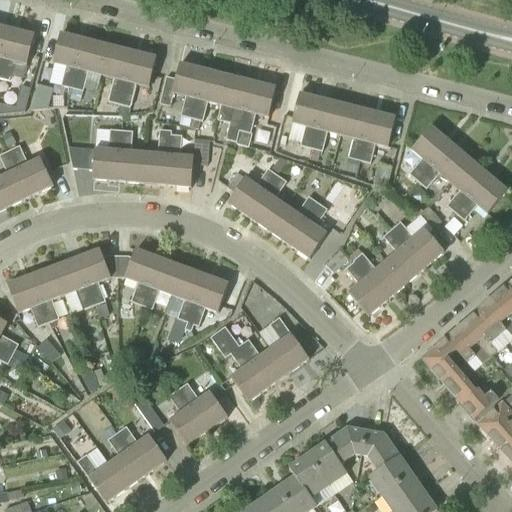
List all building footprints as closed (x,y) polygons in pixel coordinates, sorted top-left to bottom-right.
[(0,77),(12,31),(0,27),(0,77)] [(12,31),(0,77),(0,79),(10,82),(11,78),(18,79),(25,81),(36,37),(12,31)] [(73,90),(86,41),(62,35),(54,65),(68,68),(63,87),(73,90)] [(102,77),(110,47),(86,41),(73,90),(84,93),(89,73),(102,77)] [(110,47),(102,77),(113,80),(107,103),(121,106),(122,102),(134,54),(110,47)] [(121,106),(118,118),(129,117),(132,105),(137,86),(150,89),(158,60),(134,54),(122,102),(121,106)] [(191,120),(204,72),(180,65),(176,81),(169,79),(162,106),(170,108),(173,94),(185,97),(180,117),(182,118),(191,120)] [(221,106),(228,78),(204,72),(191,120),(203,123),(208,103),(221,106)] [(237,144),(252,84),(228,78),(221,106),(222,107),(218,122),(230,125),(228,130),(229,130),(226,141),(237,144)] [(252,84),(237,144),(236,146),(248,149),(257,116),(268,118),(276,90),(252,84)] [(30,112),(47,110),(53,90),(38,86),(30,112)] [(0,116),(25,114),(31,91),(21,88),(15,109),(0,105),(0,116)] [(311,152),(324,102),(300,96),(293,125),(305,128),(300,149),(311,152)] [(95,102),(85,99),(83,109),(93,112),(95,102)] [(324,102),(311,152),(320,154),(323,155),(328,134),(340,137),(347,108),(324,102)] [(358,164),(371,114),(347,108),(340,137),(352,140),(347,161),(358,164)] [(371,114),(358,164),(370,167),(375,146),(389,150),(396,121),(371,114)] [(408,176),(418,184),(450,145),(431,129),(411,152),(421,160),(408,176)] [(146,156),(144,186),(168,188),(171,137),(172,132),(161,132),(161,136),(160,157),(146,156)] [(16,146),(10,133),(2,137),(8,150),(16,146)] [(95,177),(94,182),(119,184),(122,134),(111,134),(110,133),(108,152),(98,151),(97,153),(96,153),(95,177)] [(144,186),(146,156),(132,155),(133,135),(122,134),(119,184),(144,186)] [(171,137),(168,188),(191,189),(193,158),(180,157),(181,138),(171,137)] [(207,167),(210,142),(197,140),(194,166),(207,167)] [(450,145),(418,184),(427,191),(440,176),(449,184),(469,161),(450,145)] [(11,154),(32,199),(55,189),(50,178),(42,162),(30,167),(21,150),(11,154)] [(318,163),(320,154),(311,152),(310,155),(309,160),(318,163)] [(9,177),(0,181),(0,188),(10,210),(32,199),(11,154),(1,159),(9,177)] [(355,176),(358,164),(347,161),(344,174),(355,176)] [(469,161),(449,184),(458,192),(445,207),(454,215),(487,176),(469,161)] [(386,190),(392,170),(379,166),(373,186),(386,190)] [(236,175),(227,189),(236,194),(228,205),(250,219),(277,178),(277,177),(271,173),(267,171),(256,188),(236,175)] [(487,176),(454,215),(464,223),(477,207),(488,216),(507,193),(487,176)] [(270,233),(286,208),(276,201),(287,184),(277,178),(250,219),(270,233)] [(411,192),(402,183),(395,191),(405,199),(411,192)] [(0,214),(10,210),(0,188),(0,214)] [(296,215),(286,208),(270,233),(290,246),(318,204),(308,198),(296,215)] [(318,204),(290,246),(311,260),(327,235),(316,228),(328,211),(318,204)] [(414,211),(421,218),(425,214),(418,207),(414,211)] [(429,210),(425,214),(421,218),(433,231),(442,223),(429,210)] [(463,227),(454,219),(445,228),(454,236),(463,227)] [(400,223),(391,231),(425,269),(443,253),(423,230),(414,238),(400,223)] [(425,269),(391,231),(382,238),(396,254),(386,263),(407,286),(425,269)] [(102,251),(79,260),(97,307),(107,303),(100,284),(110,280),(120,280),(120,258),(111,258),(105,260),(102,251)] [(143,307),(160,260),(138,252),(135,260),(130,258),(120,258),(120,280),(128,280),(139,284),(132,303),(143,307)] [(340,252),(326,267),(335,275),(349,259),(340,252)] [(407,286),(386,263),(376,271),(361,254),(353,262),(354,263),(388,302),(407,286)] [(97,307),(79,260),(55,269),(66,296),(79,291),(86,311),(97,307)] [(183,268),(160,260),(143,307),(153,311),(160,292),(172,297),(183,268)] [(388,302),(354,263),(346,270),(360,286),(349,295),(370,318),(388,302)] [(189,325),(207,277),(183,268),(172,297),(185,301),(178,320),(189,325)] [(66,296),(55,269),(32,278),(50,324),(61,320),(53,301),(66,296)] [(207,277),(189,325),(186,332),(192,334),(194,327),(200,329),(207,310),(219,314),(229,286),(207,277)] [(50,324),(32,278),(10,287),(20,314),(33,309),(40,328),(50,324)] [(491,300),(511,324),(511,292),(508,288),(507,287),(491,300)] [(476,314),(497,338),(506,330),(511,336),(511,324),(491,300),(475,313),(476,314)] [(106,305),(97,307),(99,318),(109,316),(106,305)] [(461,326),(488,359),(494,354),(488,346),(497,338),(476,314),(461,326)] [(282,343),(272,350),(289,375),(310,361),(281,319),(271,326),(282,343)] [(63,326),(61,320),(50,324),(52,330),(63,326)] [(0,322),(0,349),(26,364),(30,356),(18,350),(19,348),(1,338),(8,326),(0,322)] [(187,326),(176,322),(172,333),(182,337),(187,326)] [(446,339),(455,350),(467,363),(475,356),(481,364),(488,359),(461,326),(446,339)] [(269,389),(240,348),(239,349),(226,330),(211,340),(225,358),(230,355),(241,371),(232,378),(249,403),(269,389)] [(432,371),(445,359),(455,350),(446,339),(421,359),(432,371)] [(51,365),(61,357),(48,341),(38,349),(51,365)] [(289,375),(272,350),(261,357),(250,341),(240,348),(269,389),(289,375)] [(131,348),(131,358),(144,358),(144,348),(131,348)] [(26,364),(0,349),(0,362),(20,373),(26,364)] [(446,387),(459,376),(445,359),(432,371),(446,387)] [(511,362),(503,369),(511,379),(511,378),(511,362)] [(100,388),(93,373),(91,368),(80,373),(90,393),(99,389),(99,388),(100,388)] [(100,370),(93,373),(100,388),(107,384),(100,370)] [(114,370),(109,372),(111,380),(117,378),(114,370)] [(474,393),(473,393),(459,376),(446,387),(460,404),(459,405),(460,405),(474,393)] [(483,384),(473,393),(474,393),(460,405),(474,421),(497,401),(483,384)] [(187,385),(178,391),(206,433),(227,418),(210,393),(199,401),(187,385)] [(0,404),(4,407),(10,396),(0,391),(0,404)] [(206,433),(178,391),(168,398),(179,415),(170,421),(187,446),(206,433)] [(511,395),(502,405),(479,425),(492,441),(511,423),(511,395)] [(155,434),(164,427),(141,396),(133,402),(155,434)] [(64,422),(52,431),(60,441),(71,433),(64,422)] [(511,423),(492,441),(505,456),(511,449),(511,423)] [(126,428),(117,434),(146,475),(167,461),(149,436),(138,444),(126,428)] [(326,443),(339,464),(353,455),(360,456),(365,432),(347,428),(326,443)] [(365,432),(360,456),(368,457),(377,471),(398,454),(384,435),(365,432)] [(146,475),(117,434),(108,441),(120,457),(109,465),(127,489),(146,475)] [(307,456),(328,486),(346,474),(339,464),(326,443),(307,456)] [(398,454),(377,471),(368,477),(380,494),(411,473),(398,454)] [(127,489),(109,465),(98,472),(87,456),(78,462),(107,503),(127,489)] [(294,477),(309,500),(310,499),(328,486),(307,456),(288,469),(294,477)] [(67,472),(59,473),(61,483),(69,482),(67,472)] [(411,473),(380,494),(392,511),(423,490),(411,473)] [(277,489),(292,511),(308,511),(316,507),(310,499),(309,500),(294,477),(277,489)] [(79,482),(69,484),(72,496),(81,493),(79,482)] [(257,503),(263,511),(292,511),(277,489),(257,503)] [(423,490),(392,511),(391,511),(434,511),(437,510),(423,490)] [(7,493),(0,494),(0,504),(24,498),(23,491),(7,495),(7,493)] [(4,511),(30,511),(28,503),(4,511)] [(244,511),(263,511),(257,503),(244,511)]
